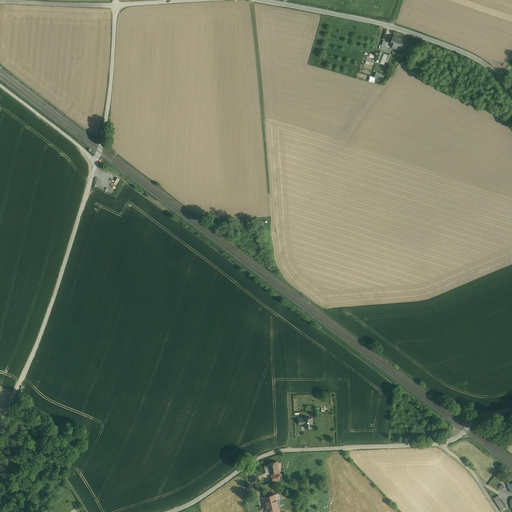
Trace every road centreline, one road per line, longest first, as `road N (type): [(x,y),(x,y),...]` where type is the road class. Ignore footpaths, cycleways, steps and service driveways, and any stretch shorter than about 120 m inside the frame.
road 1 (unclassified): [(0,430),(102,141),(114,5),(194,0)]
road 2 (unclassified): [(511,409),(476,419),(440,443),(273,452),(171,511)]
road 3 (tertiary): [(511,96),(472,56),(392,26),(261,0)]
